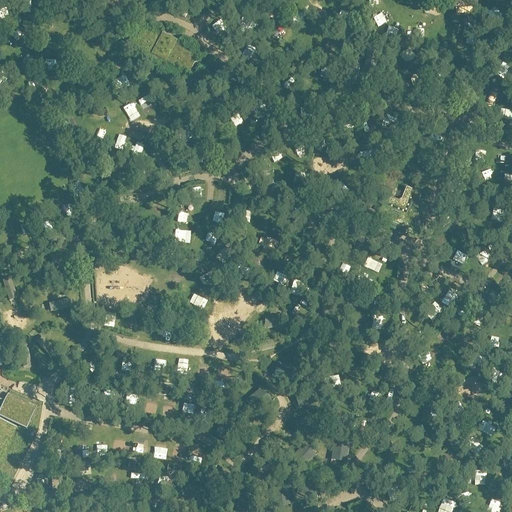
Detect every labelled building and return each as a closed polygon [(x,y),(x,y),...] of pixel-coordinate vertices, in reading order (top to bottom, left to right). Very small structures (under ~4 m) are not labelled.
[(26,10),(27,18),(35,17),(34,9),(26,10)] [(178,17),(186,21),(190,13),(182,9),(178,17)] [(277,18),(270,23),(274,29),(281,25),(277,18)] [(104,31),(116,32),(117,23),(104,22),(104,31)] [(143,24),(130,48),(184,78),(198,53),(143,24)] [(22,27),(24,41),(30,40),(28,26),(22,27)] [(430,42),(439,42),(439,29),(430,30),(430,42)] [(44,42),(48,52),(57,48),(53,38),(44,42)] [(10,54),(18,49),(11,39),(3,44),(10,54)] [(369,48),(364,67),(376,71),(381,52),(369,48)] [(397,58),(403,64),(409,63),(413,58),(407,51),(400,54),(397,58)] [(59,69),(57,58),(49,59),(50,71),(59,69)] [(357,87),(360,65),(348,63),(344,84),(357,87)] [(421,74),(413,77),(411,82),(414,88),(423,86),(423,78),(421,74)] [(36,94),(43,92),(40,79),(32,81),(36,94)] [(290,81),(284,83),(287,93),(294,90),(290,81)] [(14,92),(7,95),(11,104),(19,101),(14,92)] [(77,100),(69,103),(71,112),(80,109),(77,100)] [(151,117),(159,113),(153,100),(144,104),(151,117)] [(226,122),(221,129),(225,132),(230,125),(226,122)] [(290,163),(300,161),(297,150),(287,153),(290,163)] [(272,171),(278,169),(275,160),(269,163),(272,171)] [(511,161),(502,162),(502,171),(511,170),(511,161)] [(115,172),(116,178),(122,177),(123,187),(129,187),(127,170),(115,172)] [(421,181),(430,181),(429,172),(420,173),(421,181)] [(431,208),(424,204),(424,202),(419,200),(422,194),(406,188),(402,199),(398,201),(386,195),(380,211),(388,214),(384,226),(418,241),(431,208)] [(231,207),(235,195),(226,191),(221,203),(231,207)] [(178,221),(194,220),(194,209),(177,210),(178,221)] [(491,216),(501,220),(503,215),(493,211),(491,216)] [(71,214),(65,220),(73,227),(78,222),(71,214)] [(455,235),(462,231),(457,221),(450,225),(455,235)] [(120,235),(111,238),(116,249),(121,247),(119,244),(123,242),(120,235)] [(187,243),(196,244),(196,235),(187,235),(187,243)] [(263,257),(261,264),(270,267),(272,260),(263,257)] [(367,272),(378,276),(381,267),(370,263),(367,272)] [(171,270),(171,282),(182,282),(182,271),(171,270)] [(6,290),(17,285),(12,275),(1,280),(6,290)] [(180,288),(172,288),(172,298),(180,299),(180,288)] [(450,301),(458,306),(461,301),(453,296),(450,301)] [(60,305),(50,305),(50,315),(60,315),(60,305)] [(363,306),(356,309),(361,319),(368,316),(363,306)] [(123,330),(123,319),(112,319),(112,330),(123,330)] [(276,333),(280,323),(270,320),(267,330),(276,333)] [(176,342),(177,345),(186,344),(184,333),(170,335),(171,343),(176,342)] [(449,351),(458,346),(451,334),(442,339),(449,351)] [(436,345),(430,349),(437,358),(442,354),(436,345)] [(426,360),(417,364),(421,373),(430,368),(426,360)] [(275,379),(293,384),(297,371),(279,365),(275,379)] [(221,385),(221,371),(211,371),(211,385),(221,385)] [(255,413),(270,401),(261,390),(246,402),(255,413)] [(300,409),(318,403),(313,390),(295,396),(300,409)] [(0,482),(2,483),(23,435),(31,438),(34,431),(27,428),(36,407),(8,394),(5,402),(0,399),(0,482)] [(297,439),(315,432),(310,419),(292,426),(297,439)] [(227,445),(237,429),(226,422),(215,438),(227,445)] [(265,451),(281,462),(288,450),(272,440),(265,451)] [(335,444),(333,463),(347,465),(349,446),(335,444)] [(305,447),(292,461),(302,470),(315,456),(305,447)] [(250,475),(264,488),(274,478),(260,465),(250,475)] [(215,481),(229,494),(239,484),(225,471),(215,481)] [(130,474),(130,489),(139,489),(139,474),(130,474)] [(411,490),(419,489),(418,479),(410,480),(411,490)] [(298,494),(316,502),(321,489),(304,481),(298,494)] [(206,494),(190,485),(183,497),(199,506),(206,494)] [(274,493),(277,511),(291,509),(288,491),(274,493)] [(464,506),(473,503),(469,493),(461,496),(464,506)] [(252,511),(253,495),(240,495),(238,511),(252,511)] [(488,511),(502,511),(502,504),(489,503),(488,511)]
